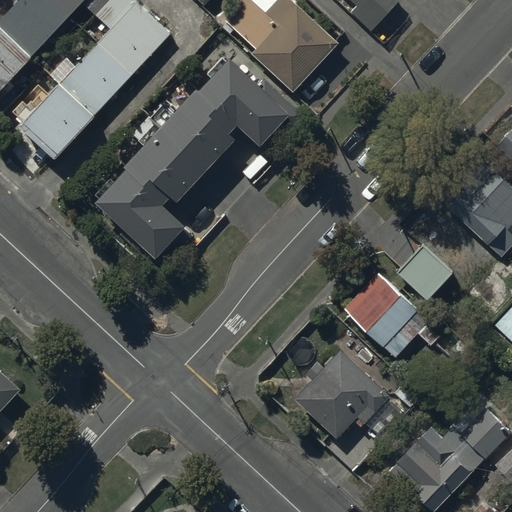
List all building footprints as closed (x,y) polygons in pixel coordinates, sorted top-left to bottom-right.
[(0,73),(71,0),(6,0),(0,7),(0,73)] [(54,147),(171,26),(142,0),(127,0),(18,113),(54,147)] [(336,35),(297,0),(271,0),(265,8),(255,0),(237,0),(225,14),(255,41),(250,46),(291,84),(336,35)] [(356,0),(357,1),(351,8),(370,26),(394,0),(356,0)] [(261,78),(228,47),(197,79),(194,77),(120,156),(123,159),(93,191),(125,221),(118,228),(158,265),(191,230),(181,220),(182,214),(160,194),(169,184),(176,190),(233,129),(227,123),(237,113),(270,144),(303,110),(265,74),(261,78)] [(511,120),(494,140),(511,156),(511,120)] [(511,183),(493,166),(471,190),(463,183),(446,201),(502,252),(511,240),(511,183)] [(425,246),(399,273),(429,301),(455,274),(425,246)] [(431,322),(381,275),(346,311),(396,359),(431,322)] [(511,306),(494,325),(511,341),(511,306)] [(326,373),(319,367),(308,379),(314,385),(297,403),(340,443),(360,421),(368,428),(393,401),(344,354),(326,373)] [(0,402),(20,381),(0,363),(0,402)] [(459,429),(453,423),(442,435),(429,423),(387,468),(434,511),(488,454),(486,453),(510,428),(484,403),(459,429)] [(511,445),(496,461),(511,478),(511,477),(511,445)]
